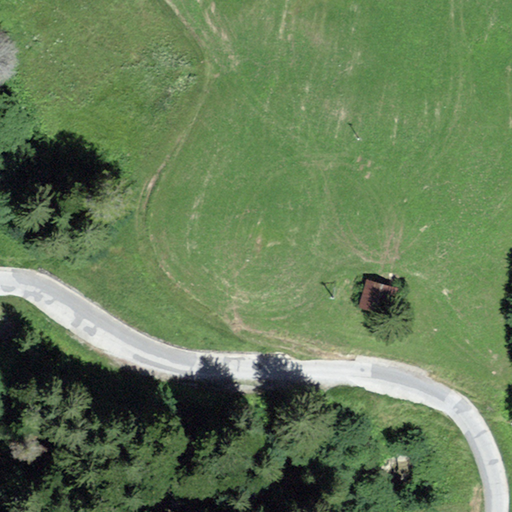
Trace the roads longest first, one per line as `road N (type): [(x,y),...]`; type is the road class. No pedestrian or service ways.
road 1 (unclassified): [(499,511),(483,440),(464,411),(433,392),(359,374),(194,365),(126,337),(40,286),(0,282)]
road 2 (track): [(359,374),(302,344),(191,308),(162,279),(140,236),(147,186),(210,94),(212,62),(160,0)]
